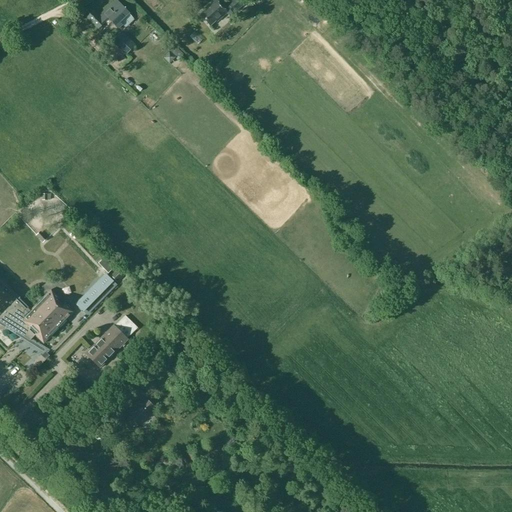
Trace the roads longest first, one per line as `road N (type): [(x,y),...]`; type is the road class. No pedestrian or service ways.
road 1 (track): [(511,68),(443,103),(339,0)]
road 2 (tertiary): [(102,511),(0,411)]
